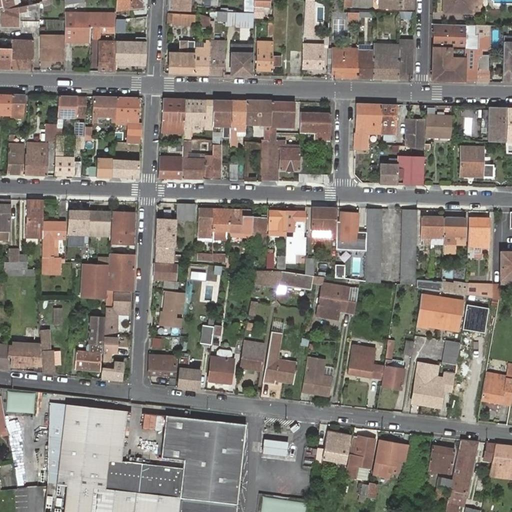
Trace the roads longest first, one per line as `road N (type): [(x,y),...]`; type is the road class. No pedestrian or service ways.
road 1 (residential): [(137,392),(511,434)]
road 2 (residential): [(148,189),(137,392)]
road 3 (residential): [(148,189),(343,192)]
road 4 (tertiary): [(153,85),(343,90)]
road 5 (residential): [(343,192),(511,198)]
road 6 (tertiary): [(0,80),(153,85)]
road 7 (residential): [(0,185),(148,189)]
road 8 (residential): [(0,378),(137,392)]
